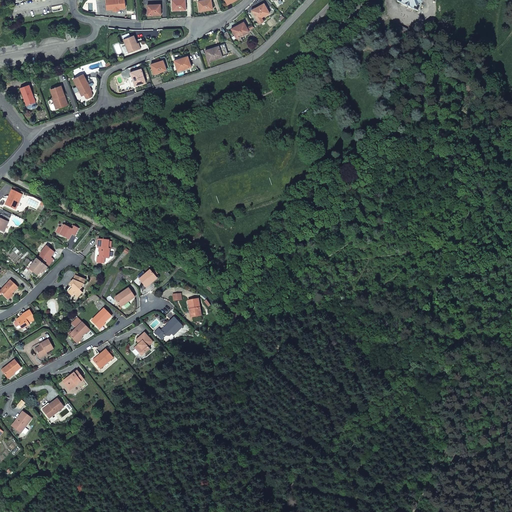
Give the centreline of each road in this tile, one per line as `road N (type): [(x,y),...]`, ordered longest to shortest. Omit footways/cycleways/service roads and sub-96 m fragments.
road 1 (track): [(414,511),(462,442),(500,414),(495,386),(435,329),(362,308),(240,317),(177,265),(0,172)]
road 2 (residential): [(308,0),(255,57),(108,105)]
road 3 (residential): [(0,393),(154,303)]
road 4 (residential): [(215,24),(98,21),(79,16),(72,0)]
road 5 (residential): [(108,105),(104,81),(112,69),(215,24)]
